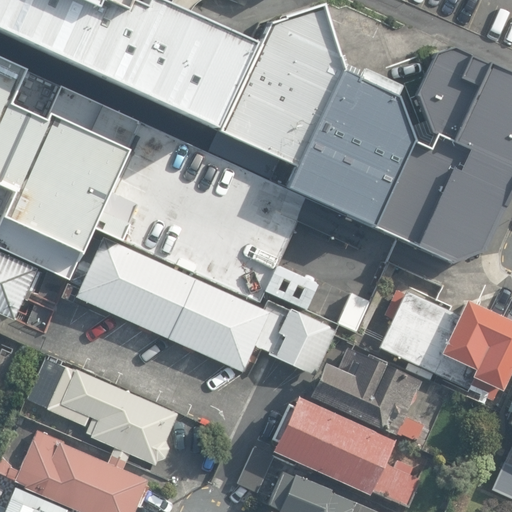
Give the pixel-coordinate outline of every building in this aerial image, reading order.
[(171,4),(162,0),(0,0),(0,30),(216,125),(254,37),(171,4)] [(342,57),(327,8),(273,27),(222,135),(299,170),(290,191),(452,264),(451,266),(453,267),(488,254),(511,201),(511,75),(492,66),(491,67),(456,50),(437,56),(418,95),(428,121),(411,128),(400,100),(398,98),(404,89),(365,71),(360,80),(357,79),(361,70),(349,65),(346,56),(342,57)] [(130,126),(0,64),(0,245),(64,275),(130,126)] [(266,311),(97,236),(73,295),(243,374),(266,311)] [(34,268),(0,253),(0,315),(8,319),(34,268)] [(511,313),(475,293),(461,318),(405,287),(376,340),(493,403),(511,369),(511,313)] [(328,316),(293,301),(272,350),(307,364),(328,316)] [(325,353),(308,393),(382,424),(407,364),(346,339),(338,358),(325,353)] [(177,409),(61,361),(42,405),(85,423),(82,430),(156,460),(177,409)] [(396,438),(292,393),(268,446),(401,504),(414,473),(386,461),(396,438)] [(133,511),(149,477),(34,427),(12,477),(93,511),(133,511)] [(381,511),(282,470),(268,504),(287,511),(381,511)] [(62,511),(53,511),(8,492),(0,509),(0,511),(82,511),(66,505),(62,511)]
